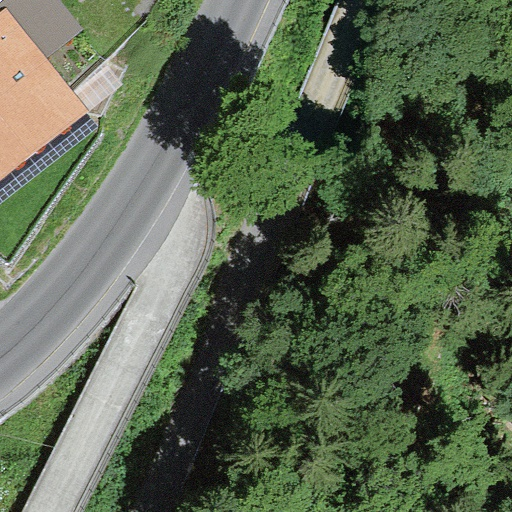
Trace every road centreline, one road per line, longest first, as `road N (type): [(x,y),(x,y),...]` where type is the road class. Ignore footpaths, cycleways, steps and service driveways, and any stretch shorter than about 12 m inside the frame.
road 1 (residential): [(148,511),(290,158),(363,0)]
road 2 (tertiary): [(0,346),(60,286),(134,186),(233,0)]
